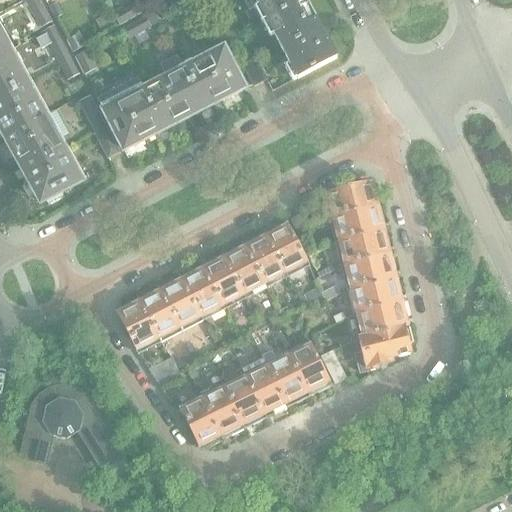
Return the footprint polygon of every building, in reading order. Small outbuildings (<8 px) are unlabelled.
[(31,12),(43,5),(39,0),(38,0),(27,7),(31,12)] [(162,4),(160,0),(150,0),(154,6),(155,8),(162,4)] [(185,7),(181,0),(173,0),(172,1),(178,11),(185,7)] [(306,1),(305,0),(254,0),(266,21),(306,1)] [(178,11),(172,1),(165,5),(171,15),(178,11)] [(337,59),(318,24),(306,1),(266,21),(297,80),(337,59)] [(64,15),(58,3),(49,8),(55,19),(64,15)] [(142,13),(136,3),(129,8),(135,17),(142,13)] [(34,18),(46,11),(45,10),(43,5),(31,12),(34,18)] [(171,15),(165,5),(157,10),(163,20),(171,15)] [(135,17),(129,8),(121,12),(127,22),(135,17)] [(37,23),(49,17),(46,11),(34,18),(37,23)] [(127,22),(121,12),(114,16),(120,26),(127,22)] [(158,22),(153,13),(145,17),(151,27),(158,22)] [(41,29),(50,23),(51,22),(49,17),(37,23),(41,29)] [(151,27),(145,17),(138,22),(143,31),(151,27)] [(143,31),(138,22),(130,26),(136,35),(143,31)] [(136,35),(130,26),(123,30),(128,40),(136,35)] [(60,41),(54,27),(53,27),(41,34),(43,36),(37,40),(42,49),(50,45),(50,46),(60,41)] [(70,47),(82,41),(79,35),(67,41),(70,47)] [(53,52),(63,46),(60,41),(50,46),(53,52)] [(85,47),(82,41),(70,47),(73,53),(85,47)] [(66,52),(63,46),(53,52),(56,57),(66,52)] [(244,90),(221,50),(186,69),(184,65),(181,66),(204,111),(244,90)] [(24,80),(8,51),(0,55),(0,130),(4,139),(44,117),(28,87),(31,85),(28,79),(24,80)] [(78,64),(90,57),(87,51),(75,58),(78,64)] [(69,58),(66,52),(56,57),(59,63),(69,58)] [(93,63),(90,57),(78,64),(81,70),(93,63)] [(71,60),(69,58),(59,63),(60,66),(62,69),(72,64),(71,60)] [(265,79),(259,68),(255,60),(241,67),(251,87),(265,79)] [(84,76),(96,69),(93,63),(81,70),(84,76)] [(75,70),(72,64),(62,69),(65,75),(75,70)] [(204,111),(181,66),(178,68),(179,72),(145,90),(167,130),(204,111)] [(78,75),(75,70),(65,75),(68,81),(78,75)] [(97,100),(103,112),(121,147),(124,152),(147,140),(157,135),(162,133),(167,130),(145,90),(143,86),(142,86),(138,78),(136,79),(97,100)] [(92,103),(89,97),(77,103),(80,109),(92,103)] [(83,114),(95,109),(92,103),(80,109),(83,114)] [(87,120),(98,114),(95,109),(83,114),(87,120)] [(90,126),(101,120),(98,114),(87,120),(90,126)] [(60,146),(44,117),(4,139),(41,204),(45,202),(48,206),(54,203),(62,199),(60,195),(81,183),(64,153),(67,151),(64,144),(60,146)] [(104,126),(101,120),(90,126),(93,132),(104,126)] [(104,126),(93,132),(93,133),(93,134),(96,138),(107,132),(104,126)] [(107,132),(96,138),(107,159),(108,158),(118,153),(116,150),(107,132)] [(376,200),(372,184),(368,185),(367,181),(367,180),(353,183),(354,188),(329,194),(327,194),(322,195),(326,209),(329,208),(331,219),(374,209),(372,201),(376,200)] [(380,232),(378,225),(382,224),(378,208),(374,209),(331,219),(337,243),(380,232)] [(308,231),(319,225),(316,219),(305,225),(300,216),(290,221),(301,242),(311,237),(308,231)] [(307,263),(286,223),(273,229),(275,233),(267,237),(265,233),(264,234),(285,275),(307,263)] [(386,256),(384,248),(388,248),(384,231),(380,232),(337,243),(343,267),(386,256)] [(285,275),(264,234),(251,240),(253,244),(246,248),(244,244),(243,245),(264,285),(285,275)] [(264,285),(243,245),(230,251),(232,255),(230,256),(225,259),(223,255),(222,256),(243,296),(264,285)] [(308,257),(321,251),(318,247),(304,250),(308,257)] [(392,280),(390,272),(394,271),(390,255),(386,256),(343,267),(349,291),(392,280)] [(243,296),(222,256),(209,262),(211,266),(209,267),(203,270),(201,266),(200,267),(221,307),(243,296)] [(221,307),(200,267),(188,273),(190,277),(182,281),(180,277),(179,278),(200,318),(221,307)] [(319,278),(334,271),(331,267),(317,274),(319,278)] [(200,318),(179,278),(167,284),(169,288),(167,289),(161,292),(159,288),(158,289),(179,329),(200,318)] [(398,304),(396,296),(400,295),(396,279),(392,280),(349,291),(355,315),(398,304)] [(340,295),(336,286),(321,294),(325,303),(340,295)] [(312,302),(305,288),(295,293),(303,307),(312,302)] [(179,329),(158,289),(145,295),(147,299),(140,303),(158,340),(179,329)] [(140,303),(138,299),(124,306),(126,310),(117,314),(136,352),(158,340),(140,303)] [(404,328),(402,320),(406,319),(402,303),(398,304),(355,315),(361,339),(404,328)] [(281,316),(289,312),(287,308),(279,312),(281,316)] [(346,319),(343,313),(333,318),(336,324),(346,319)] [(269,324),(265,316),(257,321),(261,328),(269,324)] [(411,355),(409,345),(412,344),(408,327),(404,328),(361,339),(364,350),(360,350),(362,354),(355,356),(359,374),(378,370),(377,367),(393,364),(392,360),(411,355)] [(334,351),(356,341),(353,335),(331,345),(334,351)] [(290,347),(284,336),(279,339),(285,349),(290,347)] [(331,387),(310,346),(309,344),(286,356),(308,399),(310,398),(308,394),(316,390),(317,394),(331,387)] [(308,399),(286,356),(267,365),(265,360),(268,357),(262,347),(257,349),(262,359),(287,409),(288,408),(286,405),(294,401),(296,405),(308,399)] [(287,409),(262,359),(246,368),(241,358),(244,357),(241,351),(234,355),(245,376),(243,377),(265,420),(267,419),(265,416),(273,412),(274,415),(287,409)] [(346,380),(332,352),(321,358),(335,385),(346,380)] [(155,380),(178,368),(171,359),(149,371),(155,380)] [(265,420),(243,377),(231,383),(228,377),(225,378),(220,367),(215,370),(224,387),(222,388),(243,431),(245,430),(243,426),(251,422),(253,426),(265,420)] [(161,390),(184,378),(178,368),(155,380),(161,390)] [(243,431),(222,388),(207,396),(193,369),(188,371),(202,398),(200,399),(221,442),(224,441),(222,437),(229,433),(231,437),(243,431)] [(124,458),(86,398),(77,391),(63,388),(52,390),(40,397),(33,406),(21,459),(45,465),(52,436),(66,439),(78,432),(103,472),(124,458)] [(221,442),(200,399),(187,406),(185,401),(173,407),(180,418),(183,416),(196,443),(198,442),(200,448),(208,444),(210,447),(221,442)]
